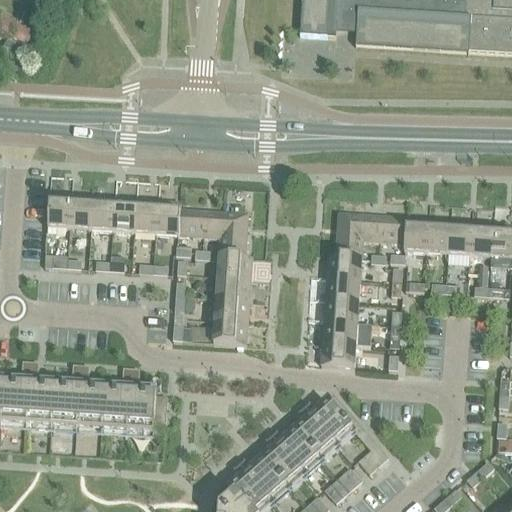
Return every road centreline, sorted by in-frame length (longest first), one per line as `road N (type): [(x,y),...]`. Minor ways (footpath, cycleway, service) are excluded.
road 1 (residential): [(453,398),(147,363),(102,318),(9,313)]
road 2 (tertiary): [(511,143),(195,134)]
road 3 (residential): [(9,313),(16,121)]
road 4 (tertiary): [(195,134),(16,121)]
road 5 (residential): [(383,511),(444,460),(453,398)]
road 6 (unclassified): [(195,134),(208,0)]
